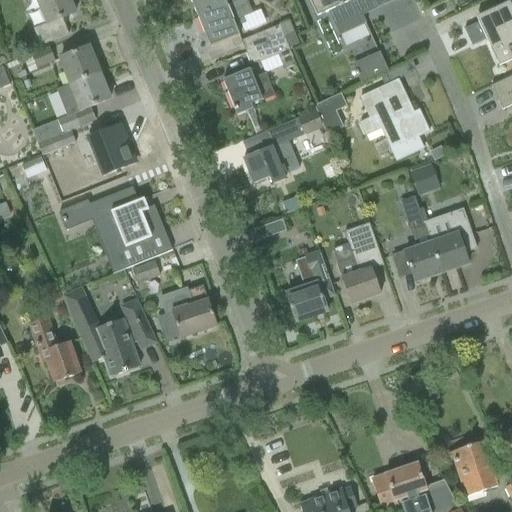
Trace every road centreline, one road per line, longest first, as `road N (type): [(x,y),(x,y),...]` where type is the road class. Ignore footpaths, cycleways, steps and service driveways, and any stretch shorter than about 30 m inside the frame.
road 1 (residential): [(270,383),(118,0)]
road 2 (residential): [(270,383),(0,476)]
road 3 (residential): [(511,302),(270,383)]
road 4 (residential): [(511,253),(427,34)]
